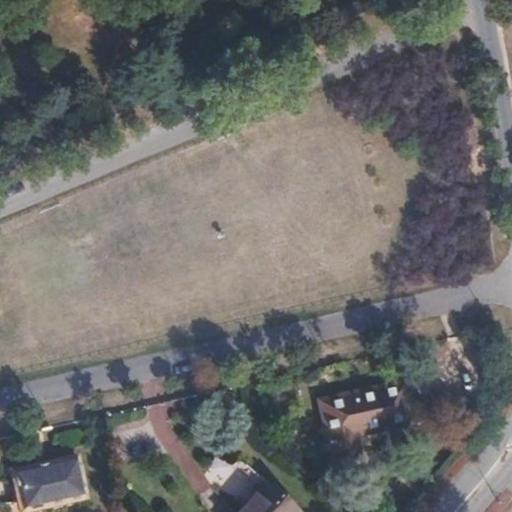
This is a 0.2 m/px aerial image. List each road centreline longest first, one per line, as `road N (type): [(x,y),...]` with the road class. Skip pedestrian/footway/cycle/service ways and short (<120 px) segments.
road 1 (residential): [(0,398),(511,284)]
road 2 (residential): [(0,196),(479,0)]
